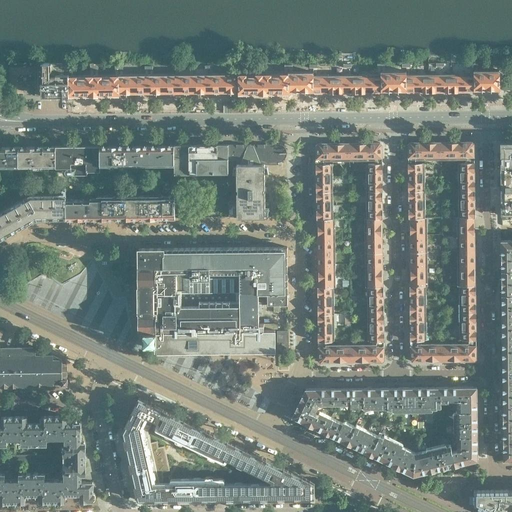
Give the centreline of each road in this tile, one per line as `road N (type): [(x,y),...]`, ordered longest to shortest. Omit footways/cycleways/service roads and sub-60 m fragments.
road 1 (residential): [(298,236),(33,237),(0,256)]
road 2 (tertiary): [(303,120),(7,121)]
road 3 (residential): [(111,366),(365,490)]
road 4 (residential): [(396,373),(393,119)]
road 5 (residential): [(488,117),(490,371)]
road 6 (residential): [(271,424),(118,350)]
road 7 (residential): [(298,236),(300,374)]
road 8 (residential): [(118,350),(0,291)]
road 9 (residential): [(365,490),(372,471),(271,424)]
road 10 (residential): [(0,312),(111,366)]
road 11 (residential): [(490,371),(491,473),(511,473)]
